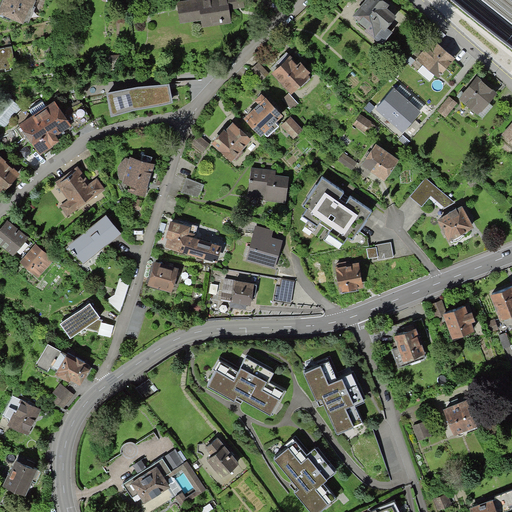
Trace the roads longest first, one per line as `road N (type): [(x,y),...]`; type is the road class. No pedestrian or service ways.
road 1 (residential): [(183,121),(117,339),(87,401)]
road 2 (tertiary): [(349,320),(185,336),(87,401)]
road 3 (residential): [(183,121),(132,126),(74,154),(0,214)]
road 4 (residential): [(349,320),(380,376),(427,511)]
road 5 (tertiary): [(511,256),(349,320)]
road 6 (residential): [(305,0),(183,121)]
road 7 (residential): [(511,80),(420,0)]
